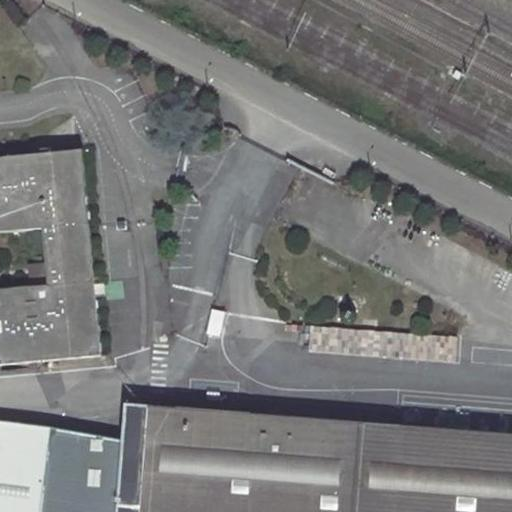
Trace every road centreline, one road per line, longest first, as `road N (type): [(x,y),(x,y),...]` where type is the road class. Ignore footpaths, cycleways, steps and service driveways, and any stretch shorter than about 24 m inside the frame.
road 1 (residential): [(81,0),(511,220)]
road 2 (unknown): [(190,365),(511,377)]
road 3 (unknown): [(286,104),(215,262),(190,365)]
road 4 (unknown): [(0,387),(131,371)]
